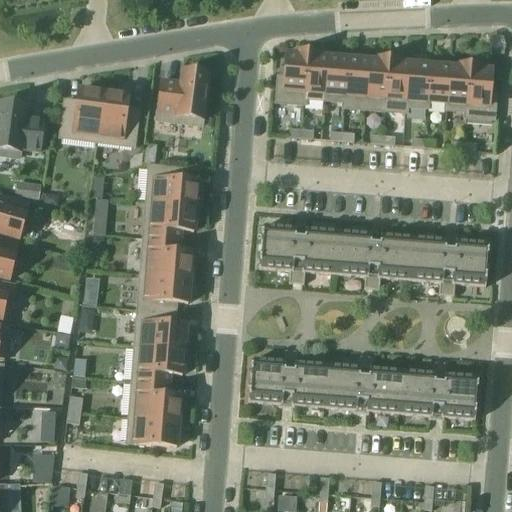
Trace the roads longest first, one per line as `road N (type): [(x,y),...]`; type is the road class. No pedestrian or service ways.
road 1 (residential): [(216,454),(238,174)]
road 2 (residential): [(216,454),(494,478)]
road 3 (residential): [(238,174),(511,197)]
road 4 (residential): [(511,267),(494,478)]
road 5 (residential): [(272,29),(470,15)]
road 6 (residential): [(89,58),(249,32)]
road 7 (residential): [(238,174),(249,32)]
